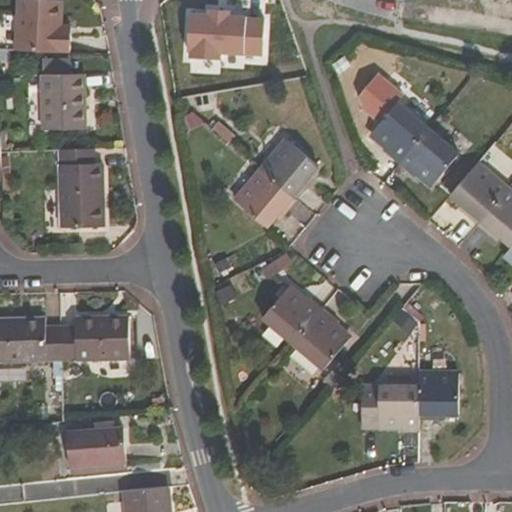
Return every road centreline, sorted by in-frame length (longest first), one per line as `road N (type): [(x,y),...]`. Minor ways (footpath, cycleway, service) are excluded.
road 1 (residential): [(407,234),(470,291),(494,328),(509,471)]
road 2 (residential): [(123,0),(164,264)]
road 3 (residential): [(164,264),(213,477)]
road 4 (residential): [(298,511),(402,477),(509,471)]
road 5 (residential): [(0,492),(213,477)]
road 6 (residential): [(407,234),(397,214),(377,203),(353,207),(335,225),(340,262),(374,278)]
road 7 (residential): [(164,264),(0,267)]
